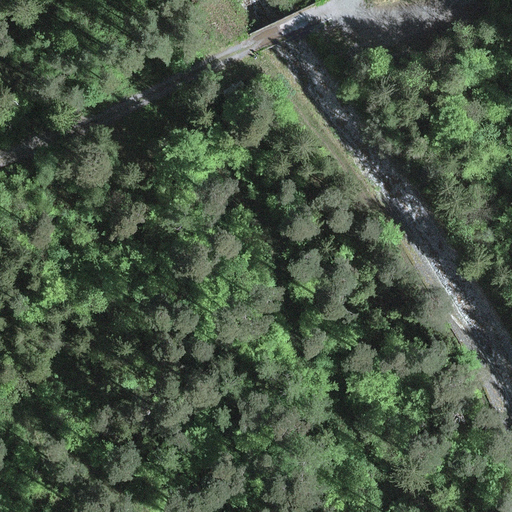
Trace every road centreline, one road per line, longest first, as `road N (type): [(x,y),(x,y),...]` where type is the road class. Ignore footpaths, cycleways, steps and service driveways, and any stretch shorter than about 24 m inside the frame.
road 1 (track): [(511,463),(440,322),(297,110),(235,51)]
road 2 (track): [(0,157),(108,118),(327,7)]
